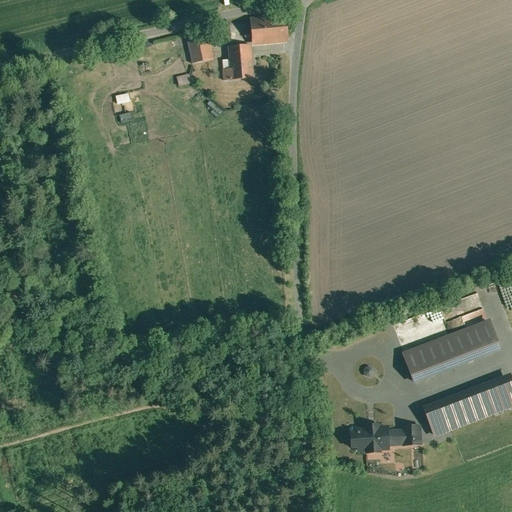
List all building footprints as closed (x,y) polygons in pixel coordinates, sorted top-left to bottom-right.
[(286,15),(250,18),(252,39),(288,36),(286,15)] [(208,34),(188,38),(193,64),(213,59),(208,34)] [(250,45),(229,47),(231,69),(223,70),(224,80),(231,80),(254,78),(252,60),(250,45)] [(190,75),(177,78),(179,86),(191,83),(190,75)] [(116,104),(130,102),(128,93),(115,95),(116,104)] [(131,113),(119,114),(120,122),(132,121),(131,113)] [(489,321),(404,354),(404,355),(404,354),(412,375),(497,343),(489,322),(489,321)] [(511,382),(511,381),(427,414),(435,435),(511,405),(511,382)] [(378,425),(366,426),(366,428),(357,429),(357,432),(351,432),(352,448),(358,447),(358,450),(367,450),(367,452),(380,452),(380,449),(388,449),(388,445),(387,431),(387,427),(378,428),(378,425)] [(420,426),(402,427),(403,430),(403,444),(403,445),(421,444),(420,426)] [(403,430),(387,431),(388,445),(403,444),(403,430)] [(394,462),(393,451),(366,453),(366,460),(380,459),(380,463),(394,462)]
